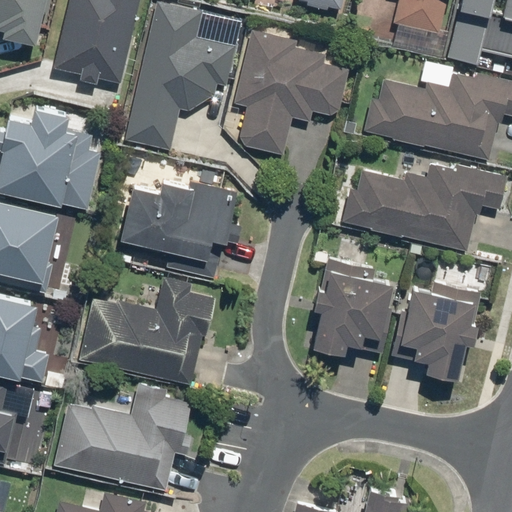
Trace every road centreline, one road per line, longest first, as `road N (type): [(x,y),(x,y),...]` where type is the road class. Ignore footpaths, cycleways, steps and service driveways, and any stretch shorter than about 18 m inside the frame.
road 1 (residential): [(286,404),(511,452)]
road 2 (residential): [(298,190),(268,314),(269,354),(286,404)]
